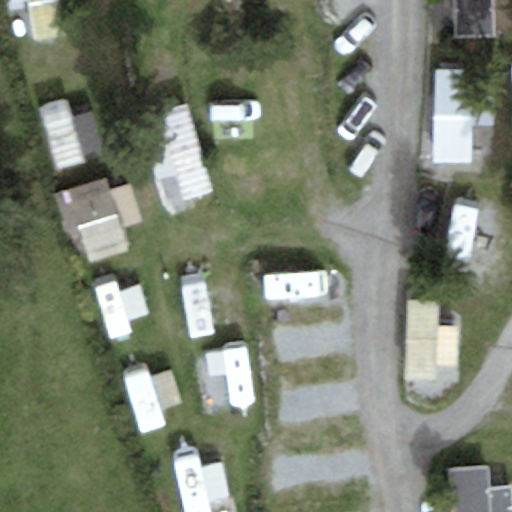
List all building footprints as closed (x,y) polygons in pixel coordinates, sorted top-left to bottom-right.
[(20,0),(25,36),(60,32),(55,0),(20,0)] [(219,84),(280,75),(274,32),(213,42),(219,84)] [(106,161),(90,105),(44,118),(60,174),(106,161)] [(85,267),(128,255),(105,178),(63,190),(85,267)] [(208,416),(253,413),(249,349),(204,351),(208,416)] [(445,503),(445,511),(504,511),(504,499),(445,503)]
